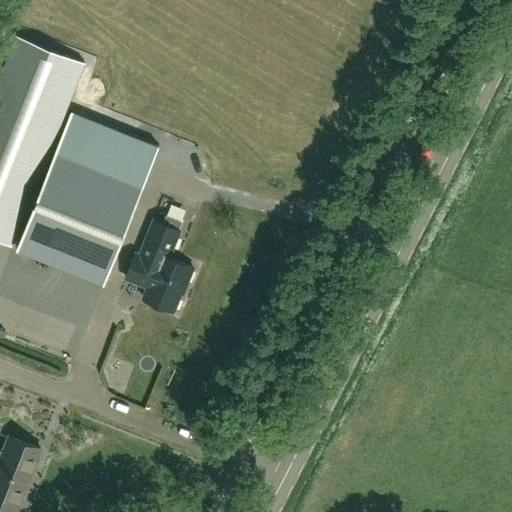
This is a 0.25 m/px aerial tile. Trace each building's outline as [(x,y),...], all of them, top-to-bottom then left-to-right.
[(2,40),(11,43),(17,26),(8,23),(2,40)] [(17,35),(0,78),(0,240),(12,245),(85,63),(17,35)] [(144,185),(125,178),(141,138),(72,110),(17,248),(105,283),(144,185)] [(162,264),(165,256),(169,258),(180,231),(179,230),(182,221),(166,215),(163,224),(154,220),(140,255),(162,264)] [(162,264),(140,255),(136,254),(125,280),(147,289),(143,298),(173,311),(183,285),(186,286),(193,268),(169,258),(165,256),(162,264)] [(0,451),(0,506),(14,511),(16,511),(41,449),(10,437),(3,452),(0,451)]
